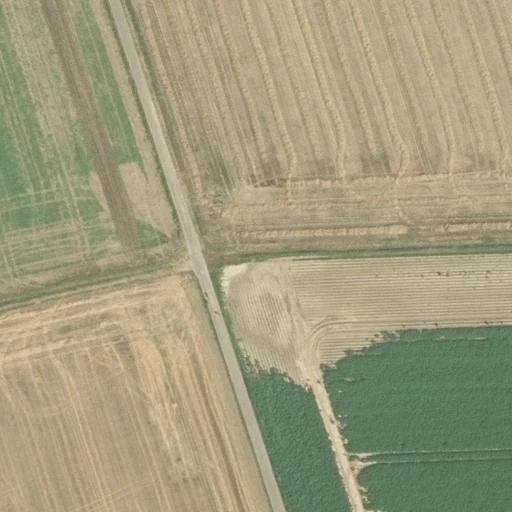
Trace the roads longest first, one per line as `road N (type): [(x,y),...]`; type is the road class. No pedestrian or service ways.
road 1 (track): [(292,511),(123,0)]
road 2 (track): [(0,317),(215,272),(511,262)]
